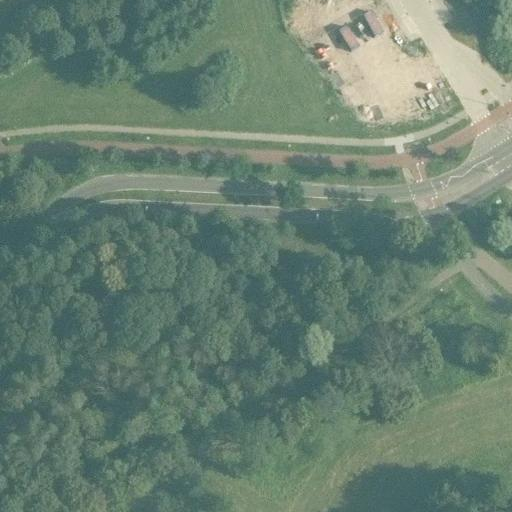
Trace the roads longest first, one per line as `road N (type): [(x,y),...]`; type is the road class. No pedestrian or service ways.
road 1 (tertiary): [(511,145),(450,182),(402,195),(102,187),(38,229)]
road 2 (tertiary): [(38,229),(124,208),(410,222),(440,216),(511,173)]
